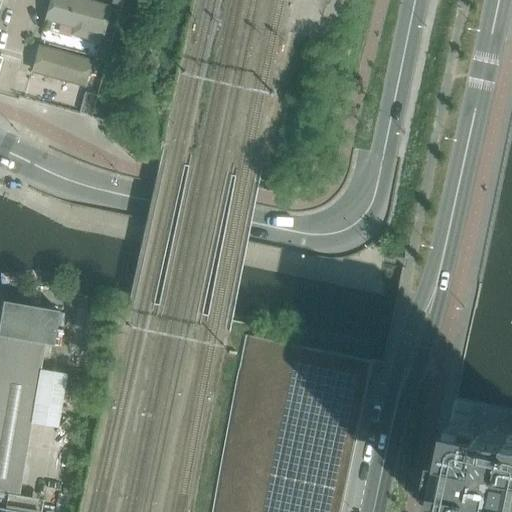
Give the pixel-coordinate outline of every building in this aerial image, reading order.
[(80,0),(52,0),(47,21),(105,36),(112,9),(80,0)] [(107,62),(113,42),(101,38),(95,59),(107,62)] [(41,48),(34,73),(89,89),(96,63),(41,48)] [(93,116),(98,96),(86,93),(80,113),(93,116)] [(22,464),(44,344),(52,345),(52,341),(53,341),(55,332),(54,332),(57,311),(12,303),(4,301),(0,300),(0,511),(24,511),(15,510),(20,483),(26,484),(29,465),(22,464)] [(239,511),(341,511),(373,361),(275,341),(239,511)] [(433,511),(511,511),(511,435),(451,423),(433,511)]
